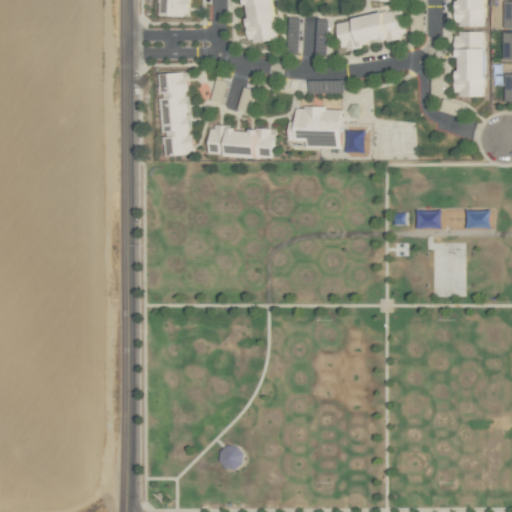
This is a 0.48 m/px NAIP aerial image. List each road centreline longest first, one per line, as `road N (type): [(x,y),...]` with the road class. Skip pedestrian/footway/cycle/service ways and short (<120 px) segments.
road 1 (residential): [(126,511),(123,0)]
road 2 (residential): [(216,36),(218,53),(238,59),(351,74),(423,54),(432,41),(432,0),(216,36)]
road 3 (residential): [(423,54),(428,112),(501,140)]
